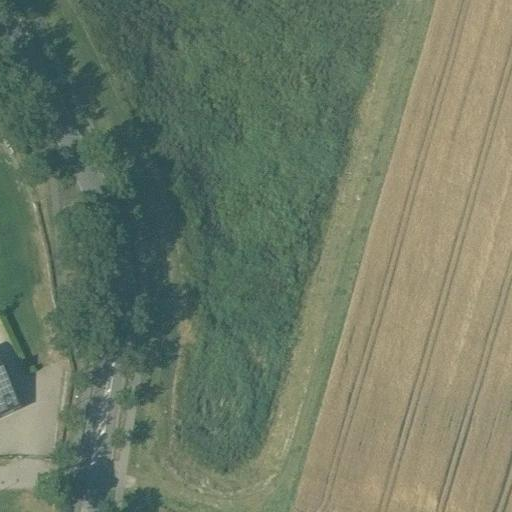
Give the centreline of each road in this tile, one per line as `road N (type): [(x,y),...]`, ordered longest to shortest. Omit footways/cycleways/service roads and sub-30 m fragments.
road 1 (tertiary): [(121,292),(87,172),(0,8)]
road 2 (tertiary): [(121,292),(80,511)]
road 3 (tertiary): [(97,511),(121,292)]
